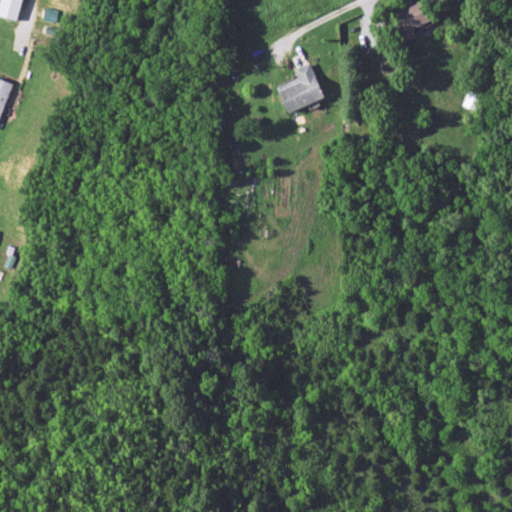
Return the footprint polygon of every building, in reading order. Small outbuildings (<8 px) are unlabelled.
[(23,0),(0,0),(0,19),(18,24),(23,0)] [(390,19),(403,44),(415,38),(412,32),(428,23),(418,5),(390,19)] [(276,89),(284,113),(322,101),(310,65),(293,71),(297,81),(276,89)] [(0,119),(12,85),(0,80),(0,119)] [(476,113),(483,99),(469,92),(462,106),(476,113)]
